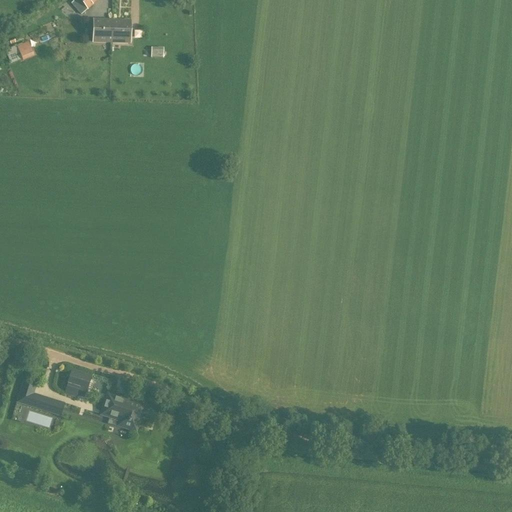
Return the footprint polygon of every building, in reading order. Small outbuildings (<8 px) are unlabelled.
[(78,0),(87,9),(97,0),(78,0)] [(111,43),(112,21),(93,20),(93,42),(111,43)] [(130,22),(112,21),(111,43),(130,44),(130,22)] [(7,48),(10,62),(21,60),(20,55),(32,53),(29,43),(7,48)] [(163,57),(163,47),(151,47),(150,57),(163,57)] [(87,394),(92,376),(72,371),(64,394),(76,398),(78,391),(87,394)] [(16,403),(29,407),(34,394),(36,386),(22,382),(16,403)] [(109,394),(103,414),(122,419),(120,425),(138,429),(145,404),(109,394)]
